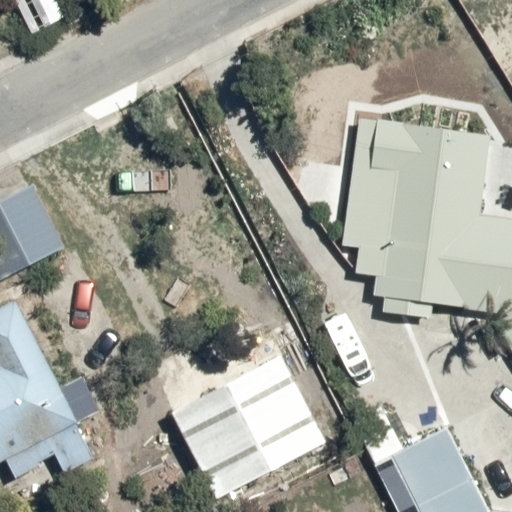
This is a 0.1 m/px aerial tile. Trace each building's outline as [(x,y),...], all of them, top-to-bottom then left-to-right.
[(499,135),(425,123),(422,147),(378,140),(355,288),(473,306),(499,135)] [(0,281),(68,250),(39,189),(0,206),(0,281)] [(97,459),(23,301),(0,311),(0,464),(8,461),(15,477),(54,458),(62,475),(97,459)] [(511,319),(499,327),(511,348),(511,319)] [(329,447),(287,356),(172,410),(214,501),(329,447)] [(497,511),(452,427),(391,460),(419,511),(497,511)]
